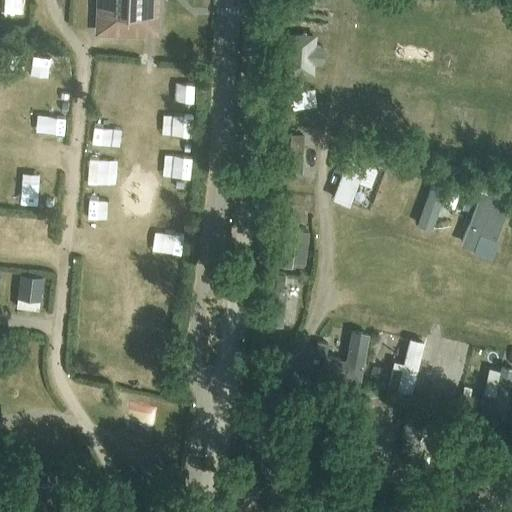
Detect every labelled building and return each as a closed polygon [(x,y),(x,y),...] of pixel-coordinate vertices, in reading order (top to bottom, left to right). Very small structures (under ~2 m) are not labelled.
[(98,0),(97,29),(146,31),(146,16),(152,16),(152,0),(98,0)] [(473,0),(473,5),(500,9),(500,0),(473,0)] [(295,50),(296,40),(288,39),(287,49),(295,50)] [(320,54),(289,52),(288,65),(319,67),(320,54)] [(44,57),(43,81),(63,81),(64,58),(44,57)] [(283,67),(282,81),(294,82),(294,68),(283,67)] [(126,111),(127,91),(106,90),(105,110),(126,111)] [(202,105),(202,91),(176,91),(176,104),(202,105)] [(324,101),(279,98),(278,113),(323,116),(324,101)] [(423,128),(440,131),(446,101),(428,98),(423,128)] [(472,112),(464,142),(478,146),(486,116),(472,112)] [(293,118),(291,128),(301,129),(302,119),(293,118)] [(172,144),(200,144),(200,126),(172,126),(172,144)] [(129,154),(132,132),(101,129),(99,151),(129,154)] [(313,136),(292,135),(290,175),(311,176),(313,136)] [(367,155),(351,149),(335,194),(351,200),(367,155)] [(385,168),(389,159),(376,154),(372,162),(385,168)] [(400,169),(407,171),(412,159),(405,156),(400,169)] [(399,186),(386,182),(378,207),(391,211),(399,186)] [(443,195),(430,191),(419,222),(431,226),(443,195)] [(467,212),(471,200),(462,197),(458,209),(467,212)] [(492,207),(478,201),(464,238),(477,244),(492,207)] [(172,224),(193,224),(194,204),(172,203),(172,224)] [(511,215),(511,209),(505,207),(501,218),(510,221),(511,215)] [(284,212),(283,221),(292,222),(293,213),(284,212)] [(17,247),(40,248),(40,223),(18,222),(17,247)] [(304,230),(301,245),(315,248),(318,234),(304,230)] [(167,273),(190,272),(189,251),(166,252),(167,273)] [(274,274),(273,287),(287,288),(288,276),(274,274)] [(39,309),(42,277),(21,275),(18,307),(39,309)] [(124,286),(94,286),(93,309),(123,310),(124,286)] [(414,392),(424,342),(410,339),(399,389),(414,392)] [(459,397),(470,354),(455,351),(445,394),(459,397)] [(309,363),(327,365),(328,355),(310,353),(309,363)] [(360,353),(344,353),(343,363),(360,363),(360,353)] [(102,376),(102,355),(93,355),(92,376),(102,376)] [(175,384),(179,360),(158,356),(154,381),(175,384)] [(507,414),(511,392),(511,367),(501,365),(492,411),(507,414)] [(380,379),(382,369),(371,367),(369,377),(380,379)] [(298,383),(285,438),(349,459),(354,392),(298,383)] [(426,386),(424,394),(433,396),(435,389),(426,386)] [(351,454),(365,455),(367,427),(381,428),(383,396),(354,394),(351,454)] [(400,461),(418,463),(424,415),(406,412),(400,461)] [(169,438),(170,421),(142,419),(140,436),(169,438)] [(450,442),(451,432),(439,431),(438,441),(450,442)] [(395,444),(396,433),(382,432),(381,444),(395,444)] [(454,473),(466,476),(474,434),(462,432),(454,473)] [(491,448),(478,445),(474,464),(487,467),(491,448)] [(506,464),(508,452),(495,450),(493,461),(506,464)] [(260,490),(241,475),(210,511),(242,511),(254,498),(260,490)] [(260,511),(265,507),(254,498),(242,511),(260,511)]
